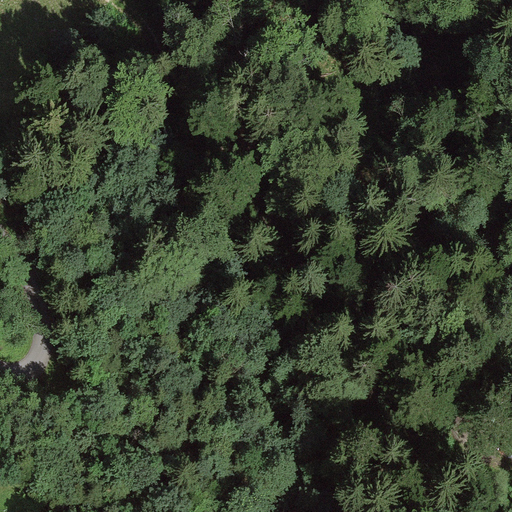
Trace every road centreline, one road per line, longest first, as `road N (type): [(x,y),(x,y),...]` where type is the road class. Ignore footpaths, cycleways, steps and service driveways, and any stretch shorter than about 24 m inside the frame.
road 1 (track): [(113,0),(137,19),(287,255),(482,453),(511,467)]
road 2 (track): [(0,371),(22,375),(39,365),(45,347),(30,290),(0,241)]
